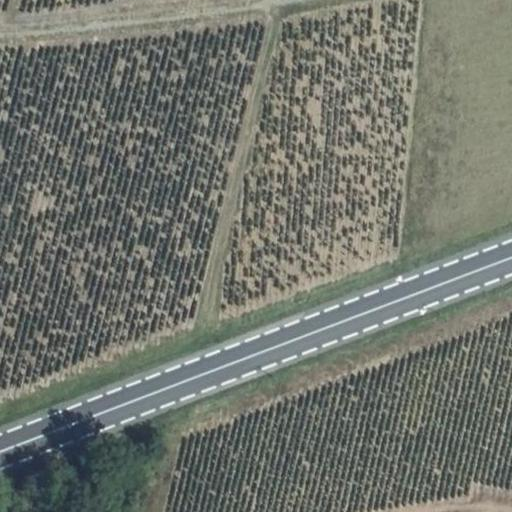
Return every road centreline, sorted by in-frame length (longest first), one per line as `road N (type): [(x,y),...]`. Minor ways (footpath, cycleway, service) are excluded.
road 1 (primary): [(0,453),(511,259)]
road 2 (track): [(250,0),(0,34)]
